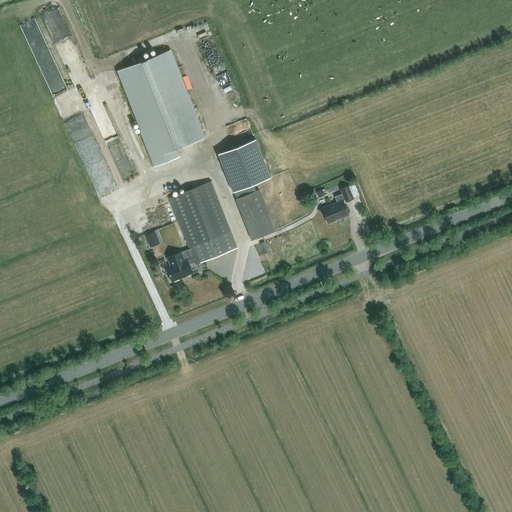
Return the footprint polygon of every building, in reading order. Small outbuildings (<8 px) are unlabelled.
[(118,71),(121,80),(142,132),(140,133),(153,167),(178,156),(175,148),(202,137),(167,51),(118,71)] [(218,154),(233,192),(270,177),(255,139),(218,154)] [(169,198),(189,249),(167,258),(170,266),(166,267),(172,281),(192,273),(189,264),(195,262),(196,264),(237,248),(210,181),(169,198)] [(334,197),(336,202),(321,208),(327,223),(348,215),(342,201),(344,200),(345,201),(352,199),(347,186),(340,189),(342,193),(334,197)] [(322,189),(316,192),(318,197),(324,195),(322,189)] [(243,217),(252,239),(274,231),(265,208),(243,217)] [(144,235),(147,242),(157,237),(155,231),(144,235)]
